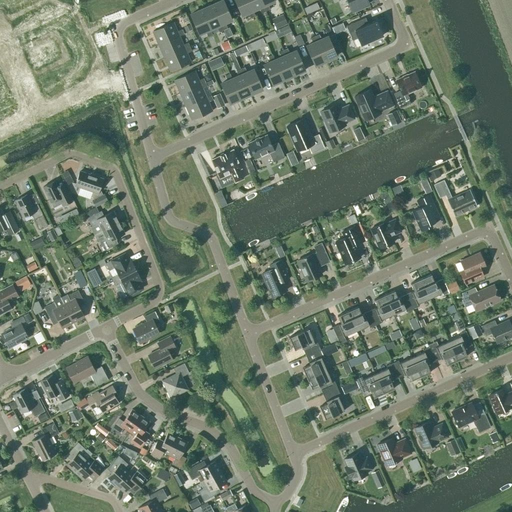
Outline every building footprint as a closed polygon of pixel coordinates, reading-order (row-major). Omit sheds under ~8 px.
[(223,0),(212,5),(223,30),(227,29),(225,23),(232,20),(223,0)] [(252,11),(247,0),(233,0),(241,16),(248,13),(250,18),(255,16),(252,11)] [(261,13),(266,11),(260,0),(247,0),(252,11),(259,8),(261,13)] [(273,0),(260,0),(266,11),(270,10),(267,4),(274,1),(273,0)] [(346,0),(351,12),(368,4),(366,0),(346,0)] [(316,3),(309,6),(312,12),(319,9),(317,6),(316,3)] [(219,32),(223,30),(212,5),(201,10),(209,30),(210,30),(216,27),(219,32)] [(208,37),(212,35),(210,30),(209,30),(201,10),(190,15),(198,35),(205,32),(208,37)] [(283,15),(278,17),(282,26),(287,24),(285,19),(283,15)] [(361,46),(382,36),(376,21),(368,25),(365,18),(346,27),(352,41),(358,38),(361,46)] [(159,45),(178,36),(184,34),(182,29),(176,32),(172,23),(153,31),(159,45)] [(227,29),(223,30),(227,37),(232,35),(229,28),(228,28),(227,29)] [(280,29),(275,31),(278,38),(283,36),(282,32),(280,29)] [(318,34),(314,36),(325,61),(337,56),(328,37),(321,40),(318,34)] [(300,35),(294,37),(298,47),(304,44),(301,38),(301,37),(300,35)] [(178,36),(159,45),(165,58),(190,47),(188,43),(182,45),(178,36)] [(314,66),(325,61),(314,36),(310,38),(312,44),(305,47),(314,66)] [(224,42),(220,44),(223,51),(231,48),(228,41),(226,42),(224,42)] [(253,42),(247,45),(249,51),(256,48),(253,42)] [(186,54),(191,51),(190,47),(165,58),(170,71),(190,63),(186,54)] [(287,48),(282,50),(285,56),(294,75),(305,70),(296,51),(289,54),(287,48)] [(238,49),(232,51),(233,53),(235,57),(237,62),(243,60),(241,54),(238,49)] [(233,53),(229,55),(233,64),(237,62),(235,57),(233,53)] [(283,80),(294,75),(285,56),(278,59),(276,53),(272,55),(283,80)] [(271,85),(283,80),(272,55),(267,57),(270,62),(263,65),(271,85)] [(223,66),(220,57),(207,62),(211,71),(223,66)] [(242,75),(251,94),(262,89),(254,70),(247,73),(244,67),(240,69),(242,75)] [(174,80),(180,93),(205,82),(203,78),(198,81),(194,71),(174,80)] [(242,75),(236,78),(233,72),(229,74),(240,99),(251,94),(242,75)] [(407,94),(421,88),(414,72),(395,80),(400,91),(393,94),(400,108),(411,104),(407,94)] [(229,104),(240,99),(229,74),(225,76),(227,81),(220,84),(229,104)] [(207,87),(205,82),(180,93),(186,107),(206,98),(205,98),(202,89),(207,87)] [(373,98),(370,90),(354,97),(365,120),(380,114),(379,112),(393,106),(387,92),(376,96),(376,97),(373,98)] [(216,95),(212,97),(213,100),(215,104),(222,100),(219,94),(217,95),(216,95)] [(212,97),(211,95),(205,98),(206,98),(186,107),(192,120),(211,111),(207,102),(213,100),(212,97)] [(338,111),(336,105),(321,112),(330,133),(345,126),(343,123),(353,119),(348,106),(338,111)] [(401,121),(396,110),(386,115),(391,126),(401,121)] [(310,138),(302,120),(287,126),(298,151),(308,147),(311,154),(324,148),(318,135),(310,138)] [(271,146),(266,135),(248,144),(255,160),(269,153),(273,163),(284,158),(278,143),(271,146)] [(328,141),(324,142),(328,150),(335,146),(332,139),(330,140),(328,141)] [(241,169),(233,150),(211,160),(219,179),(230,173),(235,182),(243,179),(239,170),(241,169)] [(440,176),(437,169),(427,173),(430,180),(440,176)] [(95,207),(107,201),(104,195),(103,195),(99,189),(102,179),(80,172),(75,186),(92,192),(91,196),(93,200),(92,201),(95,207)] [(69,175),(64,178),(67,185),(73,182),(72,180),(71,178),(69,175)] [(439,198),(445,195),(454,216),(477,206),(469,190),(452,198),(444,180),(433,184),(439,198)] [(55,181),(43,187),(51,203),(53,208),(62,204),(63,206),(72,202),(62,183),(57,186),(55,181)] [(431,190),(428,183),(422,186),(425,193),(431,190)] [(23,218),(31,214),(39,230),(47,225),(37,204),(32,207),(26,195),(15,201),(23,218)] [(421,230),(417,232),(435,225),(432,219),(438,216),(429,195),(417,201),(420,208),(413,211),(421,230)] [(224,199),(217,202),(220,207),(226,205),(226,204),(225,202),(224,199)] [(392,201),(385,204),(389,213),(397,209),(395,205),(393,200),(392,201)] [(96,207),(87,212),(89,217),(87,218),(92,226),(91,227),(90,227),(93,234),(94,234),(96,233),(102,230),(114,224),(118,222),(117,221),(112,212),(101,217),(100,215),(99,212),(96,207)] [(8,235),(19,230),(10,212),(4,214),(1,208),(0,208),(0,230),(5,229),(8,235)] [(385,223),(371,229),(380,249),(393,243),(391,237),(401,232),(395,219),(385,224),(385,223)] [(94,234),(93,234),(97,242),(99,241),(101,245),(99,246),(102,252),(115,245),(113,240),(124,234),(118,222),(114,224),(102,230),(96,233),(94,234)] [(344,238),(335,242),(345,264),(360,258),(355,246),(361,243),(354,226),(342,232),(344,238)] [(53,229),(46,232),(51,242),(57,239),(56,236),(54,233),(53,229)] [(14,236),(16,241),(23,238),(20,232),(14,236)] [(37,240),(35,240),(39,248),(44,245),(41,238),(40,238),(37,240)] [(304,258),(297,261),(306,281),(321,275),(318,267),(329,262),(321,244),(314,247),(316,253),(305,257),(304,258)] [(116,258),(105,264),(109,271),(112,277),(110,278),(113,282),(136,270),(127,252),(116,258)] [(479,253),(460,262),(464,270),(460,272),(465,284),(483,276),(480,269),(485,267),(479,253)] [(81,265),(78,258),(71,261),(75,268),(81,265)] [(262,274),(272,297),(286,290),(283,282),(289,279),(281,260),(269,266),(271,270),(262,274)] [(29,269),(38,266),(36,261),(27,264),(29,269)] [(136,270),(113,282),(115,287),(120,284),(123,291),(126,297),(142,289),(139,282),(141,281),(136,270)] [(85,281),(80,272),(73,275),(78,284),(85,281)] [(434,282),(431,275),(420,279),(429,299),(441,293),(442,296),(449,293),(442,279),(434,282)] [(14,282),(19,291),(30,286),(26,276),(14,282)] [(417,304),(429,299),(420,279),(410,284),(414,291),(405,295),(412,309),(418,307),(417,304)] [(457,285),(448,289),(450,294),(459,290),(458,288),(458,287),(457,285)] [(0,313),(11,308),(8,302),(18,296),(12,286),(0,292),(0,298),(0,299),(0,313)] [(475,312),(485,308),(491,305),(490,304),(500,300),(494,286),(477,293),(475,288),(461,294),(464,300),(462,301),(464,307),(472,304),(475,312)] [(67,295),(60,299),(64,305),(73,322),(84,317),(77,304),(83,301),(78,291),(67,296),(67,295)] [(405,310),(406,312),(412,309),(405,295),(397,298),(394,291),(384,296),(392,315),(405,310)] [(54,302),(44,308),(49,318),(55,316),(58,321),(62,328),(73,322),(64,305),(60,299),(58,295),(52,298),(54,302)] [(380,320),(392,315),(384,296),(374,300),(377,308),(369,311),(375,326),(381,323),(380,320)] [(34,303),(32,309),(35,315),(42,311),(39,305),(39,304),(37,301),(34,303)] [(173,310),(170,303),(164,306),(167,313),(173,310)] [(361,315),(358,307),(347,312),(356,331),(368,326),(369,328),(375,326),(369,311),(361,315)] [(159,333),(155,326),(160,323),(154,312),(143,317),(147,323),(133,330),(139,343),(159,333)] [(344,336),(356,331),(347,312),(337,316),(340,324),(332,327),(336,336),(338,340),(340,345),(346,342),(344,336)] [(25,315),(22,316),(24,319),(25,322),(26,324),(32,321),(28,313),(26,314),(25,315)] [(454,314),(451,316),(453,321),(459,319),(457,313),(455,314),(454,314)] [(14,327),(2,334),(9,348),(27,338),(20,325),(25,322),(24,319),(22,316),(11,322),(14,327)] [(491,334),(496,344),(511,336),(511,327),(509,320),(497,326),(494,320),(481,326),(486,336),(491,334)] [(477,324),(467,328),(472,339),(482,335),(479,328),(477,324)] [(301,347),(305,356),(320,350),(317,342),(314,344),(308,329),(288,338),(294,350),(301,347)] [(459,334),(460,336),(448,342),(456,361),(467,357),(463,349),(472,345),(465,331),(459,334)] [(168,351),(175,348),(170,337),(157,343),(160,350),(148,356),(154,368),(172,359),(168,351)] [(443,358),(446,366),(456,361),(448,342),(436,347),(435,345),(428,347),(435,362),(443,358)] [(427,365),(435,362),(428,347),(422,350),(423,353),(411,358),(420,377),(430,373),(427,365)] [(302,368),(307,379),(326,370),(321,358),(323,357),(320,350),(305,356),(309,365),(302,368)] [(96,386),(108,380),(101,367),(94,371),(87,357),(77,362),(66,368),(74,383),(90,375),(96,386)] [(351,360),(348,361),(351,368),(357,365),(354,358),(352,359),(351,360)] [(406,375),(410,382),(420,377),(411,358),(399,363),(398,361),(392,364),(398,378),(406,375)] [(187,390),(181,377),(189,373),(184,364),(173,369),(176,375),(163,381),(171,398),(187,390)] [(390,382),(398,378),(392,364),(386,366),(387,369),(375,374),(383,394),(394,389),(390,382)] [(319,386),(323,395),(337,388),(334,381),(331,382),(326,370),(307,379),(311,389),(319,386)] [(373,398),(383,394),(375,374),(363,380),(362,377),(355,380),(362,395),(370,391),(373,398)] [(49,398),(57,394),(60,400),(68,396),(62,384),(57,387),(52,376),(40,381),(49,398)] [(347,385),(341,387),(344,395),(350,392),(349,389),(348,387),(347,385)] [(86,399),(91,408),(97,405),(102,412),(118,403),(114,397),(117,395),(112,387),(98,394),(97,392),(86,399)] [(338,397),(340,396),(337,388),(323,395),(327,404),(319,407),(325,420),(344,411),(338,397)] [(15,401),(9,404),(12,410),(19,407),(22,413),(30,409),(34,417),(44,412),(38,399),(32,402),(26,389),(13,395),(15,401)] [(511,392),(504,395),(502,390),(489,396),(493,406),(493,408),(494,412),(496,413),(497,414),(510,408),(510,407),(511,406),(511,392)] [(77,402),(75,403),(79,410),(88,405),(86,400),(85,399),(84,397),(82,399),(77,402)] [(67,401),(64,402),(67,409),(74,406),(70,399),(69,400),(67,401)] [(484,413),(477,416),(471,403),(451,412),(458,427),(473,421),(478,433),(490,428),(484,413)] [(68,413),(72,422),(82,417),(77,408),(68,413)] [(118,410),(113,413),(119,417),(124,411),(121,409),(119,410),(118,410)] [(124,428),(129,432),(141,416),(132,410),(123,422),(118,418),(111,428),(120,434),(124,428)] [(37,417),(40,423),(47,419),(44,413),(37,417)] [(150,422),(141,416),(129,432),(134,436),(130,442),(139,448),(146,438),(141,434),(150,422)] [(441,424),(431,429),(428,422),(414,428),(419,440),(418,441),(421,448),(422,447),(423,449),(437,443),(437,442),(447,437),(441,424)] [(56,454),(48,439),(59,433),(53,423),(41,429),(44,436),(32,442),(35,449),(36,448),(42,461),(56,454)] [(108,432),(102,427),(98,431),(105,436),(108,432)] [(498,440),(495,432),(489,434),(491,440),(493,439),(493,441),(498,440)] [(99,433),(95,437),(101,442),(105,438),(102,435),(101,434),(99,433)] [(162,452),(169,455),(177,437),(168,433),(163,441),(158,438),(150,454),(159,458),(162,452)] [(181,456),(187,442),(177,437),(169,455),(175,458),(172,465),(181,469),(186,458),(181,456)] [(404,440),(394,444),(391,438),(377,445),(383,458),(381,458),(384,464),(385,463),(386,466),(401,459),(400,458),(410,454),(404,440)] [(119,450),(116,447),(117,447),(108,439),(105,442),(114,450),(114,449),(117,452),(119,450)] [(459,452),(454,439),(445,443),(450,456),(459,452)] [(66,465),(74,473),(87,459),(86,459),(91,453),(86,449),(85,450),(78,443),(66,456),(70,460),(66,465)] [(366,458),(361,460),(358,453),(344,460),(347,466),(344,467),(349,479),(352,478),(353,480),(367,474),(366,472),(371,469),(366,458)] [(107,478),(116,485),(128,472),(124,468),(127,464),(118,456),(107,469),(111,473),(107,478)] [(94,460),(91,463),(87,459),(74,473),(83,480),(87,476),(92,480),(103,468),(102,467),(104,466),(99,459),(97,457),(94,460)] [(420,468),(417,460),(410,463),(413,471),(420,468)] [(200,475),(203,481),(221,472),(215,461),(202,469),(199,463),(186,470),(192,480),(200,475)] [(176,469),(170,466),(168,471),(174,474),(176,469)] [(158,472),(156,476),(159,478),(160,476),(167,479),(170,473),(167,471),(160,468),(158,472)] [(382,479),(378,470),(371,473),(374,482),(382,479)] [(137,471),(132,476),(128,472),(116,485),(124,493),(128,489),(133,493),(145,479),(137,471)] [(213,489),(226,482),(221,472),(203,481),(207,487),(198,492),(203,501),(216,494),(213,489)] [(138,508),(139,511),(153,511),(160,509),(157,503),(167,498),(162,489),(148,496),(151,501),(138,508)] [(229,490),(219,495),(222,501),(232,496),(229,490)] [(213,511),(209,505),(208,506),(206,503),(199,506),(202,511),(213,511)]
